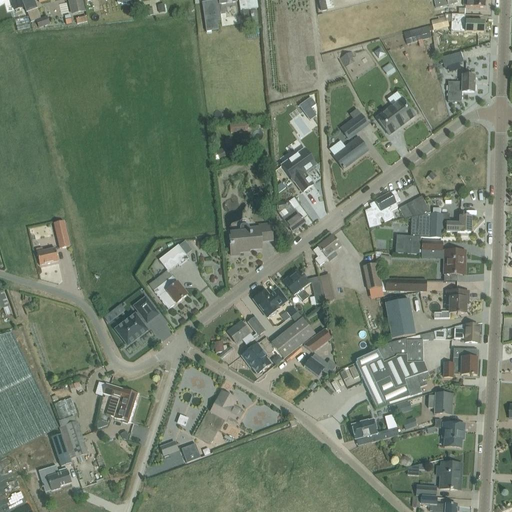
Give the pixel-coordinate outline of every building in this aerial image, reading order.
[(23,9),(21,0),(10,0),(14,11),(23,9)] [(81,0),(68,0),(72,14),(84,11),(81,0)] [(218,0),(202,3),(206,32),(218,30),(217,22),(221,21),(218,0)] [(238,0),(240,11),(248,10),(258,8),(256,0),(238,0)] [(466,8),(484,8),(484,0),(466,0),(467,0),(463,0),(463,7),(466,8)] [(164,5),(157,6),(159,14),(165,13),(164,5)] [(151,7),(139,9),(140,18),(153,16),(151,7)] [(37,9),(27,13),(31,22),(35,21),(41,19),(37,9)] [(455,15),(445,14),(445,17),(446,22),(448,22),(451,22),(451,32),(458,32),(473,33),(483,34),(484,22),(465,22),(465,15),(455,15)] [(86,17),(75,19),(76,25),(87,23),(86,17)] [(445,17),(431,21),(433,30),(434,31),(449,27),(448,22),(446,22),(445,17)] [(41,19),(35,21),(38,29),(46,26),(43,18),(41,19)] [(427,27),(403,33),(407,45),(418,42),(422,41),(431,38),(429,32),(432,31),(431,26),(428,27),(427,27)] [(461,53),(442,58),(444,68),(463,63),(461,53)] [(65,54),(60,81),(78,84),(81,72),(88,74),(90,59),(65,54)] [(340,59),(345,68),(354,63),(352,59),(349,54),(340,59)] [(395,72),(389,64),(381,69),(383,71),(386,69),(390,75),(395,72)] [(448,82),(448,103),(461,103),(462,93),(474,93),(475,77),(465,76),(461,76),(461,82),(448,82)] [(310,98),(299,106),(304,113),(316,105),(310,98)] [(376,119),(388,135),(389,136),(404,124),(415,116),(402,99),(376,119)] [(340,129),(342,132),(348,140),(368,125),(357,110),(350,115),(353,119),(340,129)] [(247,123),(235,124),(236,133),(247,132),(247,129),(247,126),(247,123)] [(333,157),(344,171),(345,170),(345,169),(354,162),(353,161),(359,156),(360,157),(368,152),(358,139),(333,157)] [(213,153),(212,153),(213,155),(215,161),(226,157),(223,149),(213,153)] [(315,186),(305,173),(315,166),(304,151),(282,167),(303,194),(315,186)] [(0,193),(0,194),(13,198),(23,166),(1,160),(0,162),(0,193)] [(255,165),(239,167),(240,176),(248,175),(249,185),(258,184),(255,165)] [(100,196),(95,199),(103,217),(114,212),(111,207),(122,202),(112,181),(110,181),(109,179),(102,182),(103,185),(97,188),(100,196)] [(289,179),(283,183),(287,189),(293,185),(289,179)] [(405,198),(424,190),(421,181),(401,189),(405,198)] [(282,183),(277,187),(278,194),(286,189),(282,183)] [(371,209),(365,212),(369,228),(371,228),(381,225),(378,219),(381,217),(384,223),(394,218),(391,212),(398,208),(395,204),(400,201),(399,200),(395,191),(370,205),(371,209)] [(304,212),(310,208),(302,194),(296,197),(304,212)] [(419,209),(426,205),(422,197),(415,201),(419,209)] [(279,211),(278,213),(283,218),(284,221),(292,233),(305,224),(303,221),(307,217),(301,209),(294,199),(289,202),(285,203),(278,203),(279,211)] [(412,217),(406,205),(399,209),(400,211),(403,217),(404,219),(412,217)] [(420,216),(418,216),(418,222),(413,222),(411,222),(410,237),(396,236),(395,254),(419,256),(420,238),(441,239),(441,233),(470,233),(471,218),(459,218),(459,223),(449,223),(449,215),(442,215),(442,216),(431,215),(430,213),(420,216)] [(97,215),(82,219),(87,240),(103,236),(97,215)] [(70,247),(64,221),(53,224),(59,250),(70,247)] [(259,229),(249,230),(249,226),(248,225),(246,224),(242,224),(241,226),(240,227),(240,232),(231,233),(232,245),(230,245),(230,247),(231,257),(240,256),(239,254),(243,253),(243,251),(262,250),(261,243),(272,241),(271,226),(259,227),(259,229)] [(335,252),(341,248),(332,237),(313,251),(318,258),(315,260),(320,266),(328,260),(327,258),(330,256),(335,262),(339,258),(334,252),(335,252)] [(442,250),(442,241),(423,242),(423,251),(442,250)] [(178,246),(159,261),(162,265),(167,272),(168,273),(169,272),(178,265),(179,267),(188,259),(178,246)] [(58,262),(55,248),(43,251),(42,248),(36,250),(39,266),(58,262)] [(443,274),(443,275),(444,275),(444,282),(457,282),(457,276),(462,276),(462,260),(465,260),(465,252),(455,252),(444,251),(443,266),(443,274)] [(378,253),(374,253),(376,263),(379,264),(379,263),(389,265),(391,258),(381,256),(381,253),(378,253)] [(381,288),(380,281),(377,265),(373,265),(363,267),(368,291),(381,288)] [(298,271),(285,281),(291,289),(296,295),(297,295),(302,302),(303,301),(308,297),(303,290),(303,289),(309,284),(306,281),(305,280),(298,271)] [(167,272),(149,286),(168,310),(176,304),(187,296),(169,272),(168,273),(167,272)] [(324,294),(325,302),(335,300),(330,275),(318,277),(319,282),(322,295),(324,294)] [(385,281),(380,281),(381,288),(382,292),(385,292),(385,293),(426,293),(426,281),(385,280),(385,281)] [(319,282),(311,284),(316,305),(324,303),(322,295),(319,282)] [(278,308),(287,302),(278,290),(271,295),(272,296),(270,298),(265,292),(262,294),(261,293),(260,294),(258,295),(257,296),(256,297),(256,298),(253,301),(267,319),(270,316),(271,317),(273,317),(274,316),(275,315),(276,313),(276,312),(279,310),(278,308)] [(0,292),(0,300),(3,309),(8,307),(3,291),(0,292)] [(449,313),(441,313),(441,314),(441,319),(449,320),(449,314),(457,314),(457,315),(459,315),(459,314),(465,314),(466,300),(468,300),(468,292),(446,292),(446,306),(449,306),(449,313)] [(135,314),(113,330),(127,348),(148,332),(144,325),(145,324),(146,325),(160,315),(146,297),(132,307),(137,313),(136,315),(135,314)] [(409,300),(399,302),(385,305),(391,340),(405,337),(415,336),(409,300)] [(287,313),(291,318),(297,313),(293,308),(287,313)] [(105,317),(103,318),(108,324),(114,319),(110,313),(105,317)] [(300,348),(316,335),(302,319),(297,314),(291,318),(296,324),(271,343),(284,359),(300,348)] [(252,338),(241,323),(228,333),(236,344),(242,340),(246,346),(265,331),(255,318),(248,323),(256,334),(252,338)] [(478,344),(478,327),(465,326),(465,330),(454,330),(454,339),(465,340),(465,343),(478,344)] [(445,340),(445,329),(434,332),(435,339),(445,340)] [(304,346),(313,353),(331,338),(325,330),(304,346)] [(427,373),(423,364),(423,341),(435,339),(434,332),(406,339),(390,343),(376,350),(377,351),(356,361),(357,363),(355,363),(376,408),(422,394),(420,388),(427,386),(425,381),(429,379),(427,373)] [(0,456),(58,428),(11,333),(0,336),(0,456)] [(222,345),(214,346),(215,354),(223,353),(222,345)] [(257,345),(241,357),(246,364),(248,363),(257,375),(271,365),(266,358),(267,357),(257,345)] [(223,353),(218,357),(220,360),(233,350),(230,347),(223,353)] [(300,348),(284,359),(287,363),(302,351),(300,348)] [(470,376),(470,377),(472,377),(473,376),(476,377),(477,351),(453,350),(453,364),(444,364),(444,378),(452,378),(453,375),(461,375),(461,376),(470,376)] [(315,354),(305,368),(318,377),(322,371),(329,376),(337,366),(330,361),(328,364),(315,354)] [(98,383),(95,395),(102,397),(103,394),(112,397),(107,415),(114,418),(122,421),(122,423),(127,425),(128,423),(130,424),(130,423),(129,423),(133,411),(134,412),(139,395),(106,385),(105,385),(98,383)] [(239,421),(238,421),(243,413),(242,412),(242,411),(238,409),(237,410),(232,407),(236,400),(222,392),(210,413),(208,412),(195,437),(208,444),(217,430),(218,431),(224,420),(235,427),(237,423),(238,423),(239,421)] [(316,405),(326,398),(322,393),(312,401),(316,405)] [(78,395),(61,401),(67,417),(84,411),(78,395)] [(434,415),(441,415),(451,416),(452,396),(435,395),(435,397),(429,396),(428,408),(434,409),(434,415)] [(404,403),(396,406),(399,415),(407,413),(404,403)] [(408,413),(418,411),(416,404),(406,406),(408,413)] [(83,456),(84,456),(89,454),(76,422),(74,417),(61,422),(62,427),(66,426),(77,458),(82,456),(83,456)] [(414,418),(401,422),(405,432),(417,427),(414,418)] [(377,434),(374,421),(351,426),(355,440),(369,436),(371,444),(399,437),(397,429),(377,434)] [(443,448),(451,448),(461,449),(462,434),(464,434),(464,425),(442,424),(441,439),(443,439),(443,448)] [(99,434),(102,434),(101,430),(91,432),(92,441),(100,440),(99,434)] [(126,432),(120,435),(122,440),(127,441),(128,436),(126,432)] [(71,464),(68,455),(61,435),(52,438),(58,458),(61,468),(71,464)] [(174,443),(160,448),(163,456),(177,451),(174,443)] [(181,450),(186,464),(200,459),(195,445),(181,450)] [(460,491),(461,474),(462,465),(442,464),(441,466),(437,466),(437,475),(441,476),(440,490),(452,491),(452,490),(460,491)] [(51,490),(71,484),(67,472),(58,475),(56,467),(39,472),(42,481),(48,479),(51,490)] [(417,486),(416,497),(422,498),(422,495),(435,497),(437,487),(417,486)] [(429,511),(456,511),(457,506),(447,505),(437,504),(437,497),(435,497),(422,495),(422,498),(421,505),(429,506),(429,511)]
